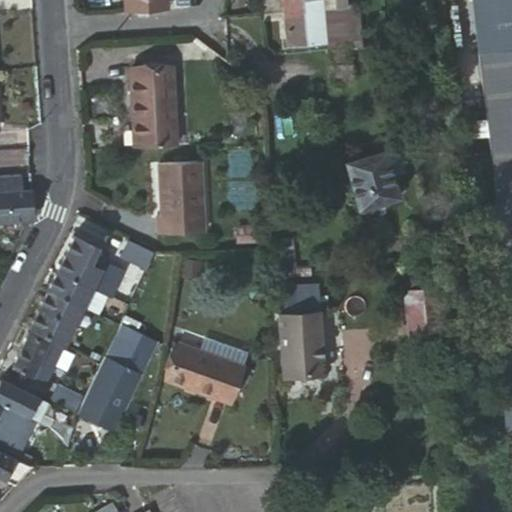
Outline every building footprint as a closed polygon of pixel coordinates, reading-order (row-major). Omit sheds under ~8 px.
[(126,0),(128,8),(167,5),(166,0),(126,0)] [(292,1),(294,13),(304,12),(303,0),(286,0),(292,1)] [(294,13),(288,14),(290,43),(322,40),(325,42),(325,41),(324,11),(318,12),(317,0),(303,0),(304,12),(294,13)] [(325,41),(325,42),(328,46),(360,43),(357,7),(350,6),(349,0),(323,0),(324,11),(325,41)] [(511,29),(479,33),(480,43),(511,39),(511,29)] [(487,104),(511,101),(511,39),(480,43),(487,104)] [(346,63),(344,47),(330,48),(332,64),(346,63)] [(352,63),(346,63),(332,64),(329,65),(332,82),(354,79),(352,63)] [(136,108),(177,106),(173,70),(134,72),(136,108)] [(395,93),(399,92),(404,91),(402,83),(396,84),(393,85),(395,93)] [(511,191),(511,101),(487,104),(498,193),(511,191)] [(138,148),(179,146),(177,106),(136,108),(138,148)] [(401,147),(387,150),(394,176),(408,172),(401,147)] [(394,176),(387,150),(348,161),(362,209),(400,198),(394,176)] [(204,234),(201,164),(159,167),(162,218),(158,219),(159,237),(204,234)] [(24,174),(0,175),(0,190),(25,189),(24,174)] [(36,218),(34,189),(25,189),(0,190),(0,220),(30,219),(36,218)] [(511,191),(498,193),(511,306),(511,191)] [(256,224),(241,225),(241,240),(257,239),(256,224)] [(77,236),(59,271),(94,288),(105,265),(111,253),(77,236)] [(283,269),(294,267),(292,241),(276,243),(278,269),(283,269)] [(148,270),(155,254),(130,242),(123,258),(148,270)] [(160,274),(174,273),(177,272),(176,263),(174,257),(158,259),(160,274)] [(105,265),(94,288),(109,296),(113,298),(124,275),(105,265)] [(311,266),(294,267),(283,269),(284,280),(312,278),(311,266)] [(94,288),(59,271),(50,289),(85,306),(94,288)] [(326,374),(320,286),(281,288),(288,377),(326,374)] [(94,288),(85,306),(100,314),(109,296),(94,288)] [(85,306),(50,289),(31,327),(66,343),(85,306)] [(410,324),(444,320),(442,289),(406,292),(410,324)] [(447,340),(444,320),(410,324),(412,344),(447,340)] [(65,348),(32,331),(15,367),(48,383),(65,348)] [(252,361),(189,339),(176,373),(240,398),(252,361)] [(121,340),(112,357),(130,364),(137,348),(121,340)] [(130,364),(112,357),(86,413),(123,431),(150,375),(130,364)] [(3,378),(0,385),(0,400),(30,415),(55,428),(72,448),(75,428),(44,413),(49,403),(39,398),(40,396),(3,378)] [(81,395),(57,384),(51,396),(74,407),(81,395)] [(0,438),(3,440),(23,450),(36,422),(0,404),(0,438)] [(0,448),(35,465),(39,457),(23,450),(3,440),(0,448)] [(0,474),(19,483),(35,465),(0,448),(0,474)] [(116,503),(121,511),(129,511),(130,511),(123,499),(116,503)] [(121,511),(116,503),(100,511),(121,511)]
